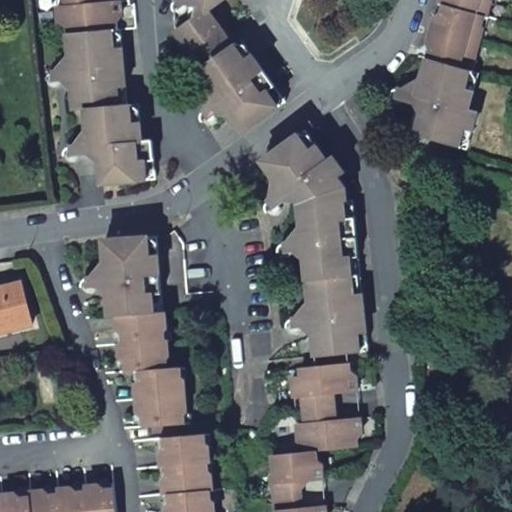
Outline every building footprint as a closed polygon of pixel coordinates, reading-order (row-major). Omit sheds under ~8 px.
[(92,0),(61,0),(62,10),(54,10),(56,30),(65,29),(67,38),(114,33),(113,24),(119,20),(117,4),(104,5),(100,11),(94,7),(92,0)] [(185,18),(188,14),(188,10),(187,7),(196,0),(180,0),(175,3),(176,5),(173,8),(172,12),(174,15),(176,18),(178,19),(182,19),(185,18)] [(206,15),(226,0),(197,0),(201,5),(197,8),(192,18),(194,22),(175,36),(201,73),(231,51),(206,15)] [(440,0),(439,5),(444,7),(482,17),(486,18),(491,2),(488,0),(440,0)] [(474,46),(478,47),(483,29),(480,25),(482,17),(444,7),(442,14),(435,18),(431,32),(474,46)] [(474,46),(431,32),(427,44),(432,50),(429,60),(467,71),(470,59),(474,58),(478,47),(474,46)] [(74,87),(71,90),(73,113),(85,112),(125,108),(118,33),(114,33),(67,38),(65,38),(68,61),(72,65),(69,69),(70,83),(74,87)] [(274,91),(240,44),(231,51),(201,73),(197,75),(210,94),(217,96),(215,102),(224,113),(230,113),(229,119),(231,123),(274,91)] [(467,71),(429,60),(427,59),(421,81),(425,85),(419,88),(417,95),(428,98),(469,110),(478,74),(467,71)] [(47,90),(48,91),(50,92),(54,92),(58,90),(60,85),(65,84),(64,74),(51,76),(51,79),(47,81),(45,85),(47,90)] [(401,98),(409,101),(412,92),(396,88),(392,88),(391,89),(388,91),(387,93),(387,98),(390,101),(392,102),(396,102),(399,100),(401,98)] [(478,113),(469,110),(428,98),(426,106),(430,111),(423,113),(417,135),(467,149),(478,113)] [(88,150),(99,149),(141,145),(137,107),(125,108),(85,112),(87,135),(92,138),(88,142),(88,150)] [(205,120),(203,124),(203,126),(203,128),(205,130),(208,132),(212,133),(215,132),(218,130),(219,126),(218,121),(216,118),(221,116),(216,110),(205,117),(206,119),(205,120)] [(99,149),(101,158),(104,160),(101,164),(103,187),(155,181),(151,144),(141,145),(99,149)] [(66,161),(68,163),(69,164),(75,164),(78,163),(79,159),(79,157),(82,157),(81,148),(70,149),(71,151),(68,152),(65,157),(66,161)] [(317,149),(273,180),(274,182),(281,184),(280,189),(285,196),(291,192),(298,202),(298,208),(346,202),(345,189),(339,181),(346,175),(339,166),(334,160),(328,164),(317,149)] [(277,219),(280,215),(280,213),(280,211),(278,211),(277,209),(283,204),(279,197),(265,207),(263,211),(264,213),(265,216),(267,218),(269,219),(273,220),(275,220),(277,219)] [(351,280),(360,279),(357,242),(352,201),(346,202),(298,208),(301,231),(307,235),(301,241),(303,253),(309,258),(304,262),(307,285),(351,280)] [(157,241),(104,244),(106,268),(112,272),(106,276),(107,283),(160,279),(157,241)] [(278,259),(280,262),(282,264),(285,265),(289,264),(292,261),(294,256),(298,256),(296,245),(285,246),(286,249),(284,249),(281,251),(278,255),(278,259)] [(110,320),(117,320),(163,316),(160,279),(107,283),(108,291),(113,294),(108,298),(110,320)] [(314,360),(368,355),(364,318),(360,279),(351,280),(307,285),(308,306),(316,311),(310,318),(311,330),(317,335),(312,340),(314,360)] [(21,280),(0,284),(0,293),(23,288),(21,280)] [(83,295),(85,297),(87,298),(89,298),(93,298),(96,296),(97,295),(98,291),(102,291),(102,281),(91,281),(90,283),(88,283),(84,285),(82,288),(82,291),(83,295)] [(0,334),(32,328),(23,288),(0,293),(0,334)] [(123,335),(124,347),(165,343),(165,334),(169,332),(167,316),(163,316),(117,320),(117,333),(123,335)] [(285,336),(286,337),(287,339),(291,340),(294,340),(296,340),(298,338),(300,335),(300,331),(305,330),(305,320),(293,321),(293,325),(291,325),(288,326),(285,329),(284,332),(285,336)] [(124,347),(119,347),(120,360),(126,364),(126,374),(140,373),(167,371),(167,361),(171,359),(169,343),(165,343),(124,347)] [(302,400),(303,415),(335,411),(333,398),(339,392),(344,396),(358,395),(357,380),(351,376),(351,367),(300,372),(301,381),(292,383),(294,401),(302,400)] [(180,371),(167,371),(140,373),(142,386),(135,389),(137,403),(143,402),(182,399),(187,399),(185,384),(181,380),(180,371)] [(187,415),(187,399),(182,399),(143,402),(137,403),(138,415),(144,420),(145,430),(184,428),(183,417),(187,415)] [(305,426),(297,427),(299,446),(308,445),(309,457),(316,456),(359,452),(358,439),(363,436),(362,421),(346,422),(341,427),(336,423),(335,411),(303,415),(305,426)] [(205,438),(166,441),(167,452),(160,456),(162,470),(168,469),(207,466),(211,466),(210,452),(206,450),(205,438)] [(316,456),(309,457),(274,460),(275,475),(271,480),(273,502),(300,499),(299,486),(305,481),(311,484),(325,484),(323,470),(317,467),(316,456)] [(169,479),(162,483),(164,498),(170,497),(210,494),(214,494),(212,479),(208,476),(207,466),(168,469),(169,479)] [(85,488),(86,493),(88,511),(115,511),(114,490),(103,491),(97,486),(85,488)] [(70,489),(58,490),(59,496),(60,511),(88,511),(86,493),(75,494),(70,489)] [(29,494),(30,499),(30,511),(60,511),(59,496),(49,497),(43,492),(29,494)] [(210,494),(170,497),(171,508),(165,511),(214,511),(214,506),(210,504),(210,494)] [(13,495),(2,496),(2,502),(3,511),(30,511),(30,499),(19,500),(13,495)] [(301,511),(300,499),(273,502),(274,511),(327,511),(327,510),(313,511),(312,511),(301,511)]
